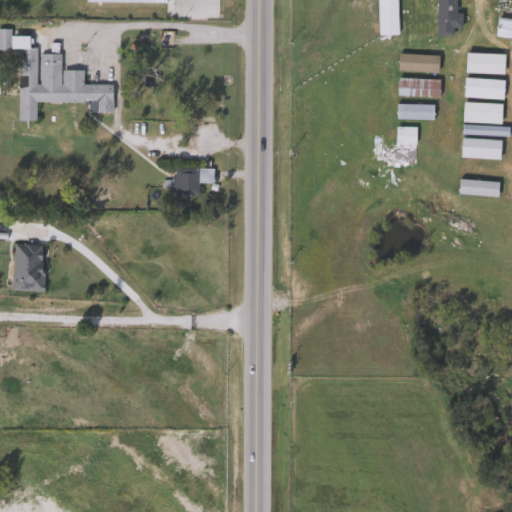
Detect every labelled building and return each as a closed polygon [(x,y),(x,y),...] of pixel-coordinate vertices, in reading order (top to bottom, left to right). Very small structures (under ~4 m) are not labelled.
[(395,0),(395,35),(375,35),(375,0),(395,0)] [(15,49),(0,49),(0,28),(7,29),(7,35),(26,35),(26,47),(35,47),(35,53),(57,53),(57,69),(79,69),(79,84),(109,84),(109,112),(86,112),(86,102),(32,101),(32,120),(15,119),(15,49)] [(170,45),(170,85),(136,85),(136,72),(155,72),(155,45),(170,45)] [(400,81),(400,99),(378,99),(378,81),(400,81)] [(379,123),(379,103),(419,103),(419,123),(379,123)] [(380,144),(380,127),(410,127),(410,144),(380,144)] [(409,149),(409,164),(378,164),(378,149),(409,149)] [(194,194),(169,194),(169,168),(209,168),(209,183),(194,183),(194,194)] [(10,243),(41,244),(40,291),(9,290),(10,243)]
